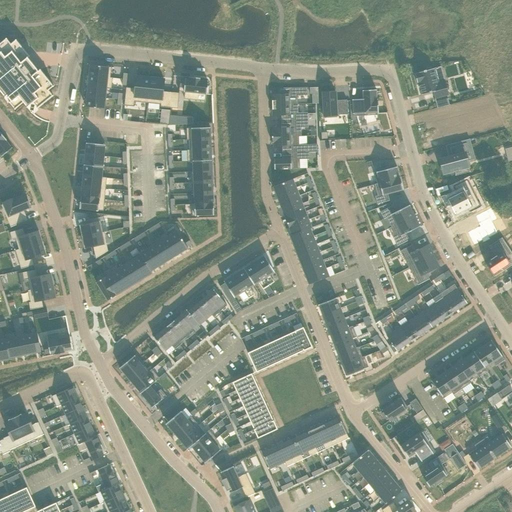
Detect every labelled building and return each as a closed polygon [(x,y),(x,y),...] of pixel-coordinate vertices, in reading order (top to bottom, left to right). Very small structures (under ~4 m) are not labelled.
[(0,80),(0,81),(0,80),(0,90),(5,96),(5,97),(6,97),(5,96),(7,95),(10,93),(11,95),(14,99),(13,99),(10,102),(9,102),(10,103),(15,108),(14,109),(15,109),(15,108),(23,102),(26,105),(27,107),(28,107),(28,106),(33,102),(35,104),(37,107),(37,108),(38,108),(38,107),(52,96),(53,96),(52,95),(48,90),(53,86),(53,87),(54,86),(53,85),(53,86),(40,70),(40,69),(39,70),(38,71),(38,70),(27,58),(28,57),(27,57),(28,57),(28,56),(29,57),(29,56),(28,56),(16,40),(16,39),(15,40),(10,44),(6,39),(7,39),(6,38),(6,39),(0,43),(0,80)] [(52,46),(49,65),(63,67),(66,48),(52,46)] [(90,65),(88,76),(112,78),(110,77),(111,67),(90,65)] [(424,71),(414,73),(417,83),(418,83),(419,83),(420,85),(422,95),(433,92),(435,98),(448,95),(445,81),(441,82),(437,83),(436,79),(433,68),(432,69),(432,68),(431,67),(425,69),(425,70),(424,71)] [(88,76),(87,86),(111,88),(112,78),(88,76)] [(126,87),(124,105),(134,106),(134,101),(147,103),(150,78),(136,76),(135,88),(126,87)] [(180,79),(179,91),(185,92),(184,98),(195,99),(195,93),(206,94),(207,93),(208,93),(209,86),(207,86),(208,81),(199,80),(199,78),(194,77),(190,77),(189,77),(189,79),(185,79),(180,79)] [(150,78),(147,103),(161,104),(160,107),(170,108),(172,92),(163,91),(164,79),(150,78)] [(87,86),(86,96),(105,98),(106,88),(111,88),(87,86)] [(283,94),(272,95),(272,105),(297,104),(297,95),(307,95),(307,87),(283,88),(283,94)] [(360,99),(352,99),(352,100),(353,113),(353,114),(353,116),(377,115),(377,113),(378,113),(377,99),(376,99),(376,90),(376,89),(362,90),(362,91),(363,91),(363,100),(360,100),(360,99)] [(172,92),(170,108),(177,108),(179,93),(172,92)] [(335,92),(322,93),(324,118),(337,117),(337,115),(348,114),(347,100),(339,100),(339,102),(336,102),(335,92)] [(86,96),(85,107),(104,109),(104,108),(105,98),(86,96)] [(437,121),(428,123),(432,139),(457,132),(453,119),(454,119),(454,117),(471,112),(467,100),(434,109),(437,121)] [(297,104),(272,105),(272,115),(281,115),(283,115),(284,120),(308,120),(307,112),(298,113),(297,104)] [(29,130),(40,123),(30,107),(19,114),(29,130)] [(377,113),(377,115),(379,120),(381,120),(384,131),(391,129),(387,112),(378,113),(377,113)] [(273,131),(272,131),(272,137),(301,136),(301,127),(308,127),(308,120),(284,120),(284,126),(281,126),(273,127),(273,131)] [(191,128),(186,128),(187,140),(211,139),(210,127),(191,128)] [(0,154),(1,156),(1,157),(12,148),(12,147),(11,148),(9,144),(6,141),(7,140),(0,131),(0,154)] [(301,136),(272,137),(272,143),(273,143),(273,147),(282,147),(284,147),(285,152),(317,151),(317,144),(299,145),(299,136),(301,136)] [(211,139),(187,140),(189,140),(189,150),(187,150),(211,149),(211,139)] [(86,143),(85,154),(104,156),(105,145),(86,143)] [(448,157),(439,159),(442,170),(443,174),(447,172),(447,173),(454,171),(456,175),(455,175),(455,176),(470,172),(470,171),(469,171),(467,161),(465,154),(469,153),(466,143),(450,147),(452,156),(448,157)] [(211,149),(187,150),(188,161),(211,160),(211,149)] [(282,158),(274,159),(274,169),(300,168),(299,159),(307,159),(309,159),(309,152),(317,152),(317,151),(285,152),(285,158),(282,158)] [(85,154),(84,165),(103,167),(104,156),(85,154)] [(211,160),(188,161),(192,161),(193,171),(190,171),(190,172),(212,171),(211,160)] [(84,165),(83,176),(106,178),(107,177),(102,177),(103,167),(84,165)] [(397,166),(374,172),(377,183),(374,184),(374,185),(400,178),(399,177),(396,167),(397,167),(397,166)] [(212,171),(190,172),(191,183),(212,182),(212,171)] [(83,176),(82,186),(105,189),(106,178),(83,176)] [(400,178),(374,185),(377,196),(374,196),(376,204),(389,200),(387,194),(402,190),(403,190),(400,178)] [(293,179),(273,187),(276,195),(296,187),(293,179)] [(448,199),(447,199),(455,214),(468,207),(470,210),(479,206),(466,180),(454,186),(458,194),(448,199)] [(212,182),(191,183),(193,183),(194,193),(213,193),(212,182)] [(82,186),(80,197),(104,200),(105,189),(82,186)] [(296,187),(276,195),(279,203),(299,195),(296,187)] [(498,196),(500,200),(507,197),(505,192),(498,196)] [(194,204),(192,204),(213,203),(213,193),(194,193),(194,204)] [(3,204),(1,205),(10,227),(26,221),(23,213),(22,214),(21,213),(21,211),(23,210),(30,207),(28,204),(30,204),(27,197),(27,198),(26,198),(25,197),(24,195),(15,199),(15,198),(7,201),(3,203),(3,204)] [(299,195),(279,203),(282,211),(302,203),(299,195)] [(80,197),(79,208),(103,211),(104,200),(80,197)] [(213,203),(192,204),(192,216),(207,215),(214,215),(213,203)] [(302,203),(282,211),(285,219),(305,211),(302,203)] [(392,206),(380,212),(383,219),(386,217),(390,225),(391,227),(388,228),(388,229),(414,216),(409,206),(409,205),(395,212),(392,206)] [(479,226),(467,232),(474,245),(482,241),(483,243),(490,239),(489,237),(498,233),(492,221),(497,219),(491,208),(476,215),(479,222),(478,223),(479,226)] [(305,211),(285,219),(289,227),(308,220),(305,211)] [(414,216),(388,229),(397,246),(409,240),(406,233),(420,226),(419,226),(414,216)] [(308,220),(289,227),(289,228),(289,227),(292,235),(290,236),(311,228),(308,220)] [(99,222),(80,226),(80,227),(83,237),(104,232),(107,232),(105,222),(100,223),(99,222)] [(22,228),(10,232),(12,240),(14,239),(15,239),(18,246),(19,249),(15,250),(15,251),(22,249),(42,242),(38,231),(24,235),(22,228)] [(311,228),(290,236),(293,244),(313,236),(310,229),(312,228),(311,228)] [(176,230),(169,235),(180,253),(188,248),(186,246),(191,243),(187,237),(182,240),(176,230)] [(104,232),(83,237),(85,247),(85,248),(93,246),(95,258),(96,258),(108,251),(108,250),(104,232)] [(169,235),(161,240),(172,258),(180,253),(169,235)] [(313,236),(293,244),(296,252),(316,244),(313,236)] [(495,256),(485,263),(493,275),(502,268),(503,271),(504,270),(504,269),(510,265),(506,258),(511,254),(501,238),(502,238),(502,237),(488,246),(486,248),(487,248),(489,247),(495,256)] [(161,240),(154,244),(165,262),(172,258),(161,240)] [(25,259),(19,261),(21,269),(33,265),(31,258),(45,254),(41,243),(42,243),(42,242),(22,249),(25,259)] [(154,244),(147,249),(158,267),(165,262),(154,244)] [(316,244),(296,252),(299,260),(319,252),(316,244)] [(412,245),(400,251),(409,268),(433,255),(428,245),(415,251),(412,245)] [(147,249),(139,253),(152,273),(151,271),(158,267),(147,249)] [(319,252),(299,260),(302,268),(322,260),(319,252)] [(140,255),(133,259),(144,277),(152,273),(139,253),(140,255)] [(433,255),(409,268),(417,285),(429,279),(426,273),(439,266),(433,255)] [(264,256),(254,263),(268,285),(274,282),(269,275),(274,272),(264,256)] [(133,259),(126,264),(137,282),(144,277),(133,259)] [(322,260),(302,268),(306,276),(325,268),(322,260)] [(254,263),(244,269),(254,285),(258,282),(263,289),(268,285),(254,263)] [(126,264),(118,268),(130,286),(137,282),(126,264)] [(118,268),(111,273),(122,291),(130,286),(118,268)] [(325,268),(306,276),(309,284),(328,277),(325,268)] [(244,269),(234,275),(249,298),(254,294),(250,287),(254,285),(244,269)] [(35,270),(22,272),(24,280),(28,279),(30,290),(28,290),(28,291),(53,286),(50,274),(37,277),(35,272),(35,270)] [(104,277),(115,296),(115,295),(122,291),(111,273),(104,277)] [(234,275),(224,282),(225,283),(234,297),(239,294),(243,302),(249,298),(234,275)] [(104,277),(96,282),(107,300),(115,296),(104,277)] [(225,283),(220,286),(237,313),(242,310),(234,297),(225,283)] [(454,284),(447,289),(459,308),(466,303),(466,304),(467,303),(454,284)] [(53,286),(28,291),(30,302),(28,302),(30,310),(43,307),(41,300),(55,297),(53,286)] [(213,290),(207,295),(221,313),(222,313),(220,311),(227,305),(213,289),(213,290)] [(447,289),(440,294),(452,313),(459,308),(447,289)] [(440,294),(433,299),(445,317),(452,313),(440,294)] [(207,295),(200,301),(215,318),(221,313),(207,295)] [(336,297),(318,304),(322,315),(340,308),(336,297)] [(412,299),(405,303),(409,308),(416,304),(415,302),(412,299)] [(435,303),(428,307),(438,322),(445,317),(433,299),(432,299),(435,303)] [(200,301),(194,306),(205,320),(211,315),(215,319),(215,318),(200,301)] [(186,309),(186,310),(199,325),(205,320),(194,306),(188,311),(186,309)] [(428,307),(421,312),(432,327),(438,322),(428,307)] [(340,308),(322,315),(326,325),(344,318),(340,308)] [(46,309),(33,312),(34,319),(47,316),(46,309)] [(186,310),(180,315),(194,333),(195,333),(192,329),(197,324),(199,326),(199,325),(186,310)] [(421,312),(414,317),(424,331),(431,327),(432,327),(421,312)] [(180,315),(173,321),(188,338),(194,333),(180,315)] [(414,317),(407,321),(418,336),(424,331),(414,317)] [(344,318),(326,325),(330,335),(352,326),(348,328),(344,318)] [(173,321),(167,326),(181,344),(182,343),(180,341),(186,337),(187,338),(187,339),(188,338),(173,321)] [(407,321),(401,326),(411,341),(418,336),(407,321)] [(167,326),(160,332),(175,349),(181,344),(167,326)] [(352,326),(330,335),(334,345),(356,336),(352,326)] [(401,326),(394,331),(404,346),(411,341),(401,326)] [(303,327),(295,331),(304,350),(312,347),(303,327)] [(204,331),(197,336),(201,341),(207,336),(204,331)] [(294,331),(287,335),(296,354),(303,350),(303,351),(304,350),(295,331),(294,331)] [(394,331),(386,336),(396,351),(397,351),(397,350),(404,346),(394,331)] [(154,337),(153,337),(165,351),(171,346),(175,349),(160,332),(154,337)] [(37,333),(26,335),(30,354),(41,351),(37,333)] [(48,344),(43,345),(45,354),(50,353),(54,353),(54,355),(59,354),(64,353),(64,351),(72,349),(71,344),(73,343),(71,336),(70,337),(70,336),(59,338),(58,333),(46,335),(48,344)] [(26,335),(15,337),(19,356),(30,354),(26,335)] [(287,335),(279,338),(288,357),(296,354),(287,335)] [(356,336),(334,345),(338,355),(358,347),(356,348),(352,339),(356,337),(356,336)] [(15,337),(5,339),(9,359),(9,358),(19,356),(15,337)] [(279,338),(271,342),(280,361),(288,357),(279,338)] [(5,339),(0,340),(0,360),(9,359),(5,339)] [(491,340),(482,346),(496,366),(504,360),(491,340)] [(271,342),(263,345),(272,365),(280,361),(271,342)] [(263,345),(256,349),(264,368),(272,365),(263,345)] [(482,346),(474,352),(487,372),(488,371),(485,367),(492,362),(495,366),(496,366),(482,346)] [(358,347),(338,355),(342,365),(364,357),(364,356),(362,357),(358,347)] [(256,349),(247,353),(256,372),(264,368),(256,349)] [(474,352),(465,357),(479,377),(487,372),(474,352)] [(136,354),(119,368),(126,376),(143,363),(136,354)] [(364,357),(342,365),(346,375),(345,375),(346,376),(368,367),(364,357)] [(465,357),(457,363),(470,383),(471,383),(469,381),(477,375),(478,377),(479,377),(465,357)] [(143,363),(126,376),(133,385),(152,369),(151,369),(148,372),(143,367),(141,365),(142,364),(143,363)] [(457,363),(448,369),(462,389),(470,383),(457,363)] [(152,369),(133,385),(140,393),(159,378),(152,369)] [(448,369),(440,375),(453,394),(462,389),(448,369)] [(251,373),(232,382),(236,390),(255,382),(251,373)] [(440,375),(431,381),(443,398),(452,393),(453,395),(453,394),(440,375)] [(159,378),(140,393),(152,407),(166,396),(164,394),(160,389),(156,393),(154,391),(150,387),(150,386),(150,385),(159,378)] [(255,382),(236,390),(240,398),(259,389),(255,382)] [(73,386),(52,396),(56,406),(77,397),(73,386)] [(511,390),(508,386),(497,393),(501,399),(511,391),(511,390)] [(259,389),(240,398),(243,406),(262,397),(259,389)] [(77,397),(56,406),(56,407),(58,406),(61,405),(65,414),(82,407),(77,397)] [(262,397),(243,406),(247,414),(266,405),(262,397)] [(382,409),(382,410),(383,412),(382,413),(386,420),(387,419),(388,419),(389,421),(390,421),(390,420),(404,410),(405,410),(406,410),(406,409),(407,409),(408,408),(401,398),(400,398),(399,399),(398,399),(397,400),(383,409),(382,410),(382,409)] [(415,399),(409,403),(410,404),(417,414),(423,410),(421,406),(415,399)] [(266,405),(247,414),(250,422),(270,413),(266,405)] [(82,407),(65,414),(70,424),(86,416),(82,407)] [(180,411),(166,423),(173,432),(188,420),(180,411)] [(21,414),(15,417),(26,442),(44,434),(38,422),(32,425),(26,412),(22,414),(21,414)] [(270,413),(250,422),(254,429),(254,430),(273,421),(273,420),(270,413)] [(496,413),(490,417),(498,429),(504,425),(496,413)] [(86,416),(70,424),(74,433),(74,434),(72,434),(72,435),(91,426),(86,416)] [(10,435),(4,438),(10,451),(9,450),(26,442),(15,417),(8,420),(8,421),(4,423),(10,435)] [(188,420),(173,432),(180,440),(198,425),(191,417),(188,420)] [(339,417),(331,421),(340,442),(348,438),(339,417)] [(273,421),(254,430),(258,438),(277,429),(273,421)] [(331,421),(323,425),(333,445),(340,442),(331,421)] [(198,425),(180,440),(187,449),(209,430),(205,433),(198,425)] [(323,425),(316,428),(325,449),(333,445),(323,425)] [(91,426),(72,435),(77,445),(97,435),(95,436),(91,426)] [(316,428),(308,432),(317,452),(325,449),(316,428)] [(209,430),(187,449),(191,446),(198,454),(216,439),(209,430)] [(308,432),(300,435),(310,456),(317,452),(308,432)] [(401,445),(400,446),(408,458),(409,457),(416,452),(417,453),(418,454),(417,455),(421,462),(422,461),(427,458),(432,454),(433,454),(433,453),(435,452),(428,442),(422,432),(420,433),(419,433),(419,434),(418,434),(401,446),(401,445)] [(487,436),(482,440),(495,458),(507,450),(511,447),(502,434),(490,442),(489,440),(487,436)] [(97,435),(77,445),(84,441),(93,460),(104,455),(103,454),(101,449),(102,449),(100,445),(101,444),(102,444),(97,435)] [(300,435),(293,439),(302,459),(310,456),(300,435)] [(0,452),(1,452),(2,454),(10,451),(4,438),(3,438),(3,439),(0,440),(0,452)] [(216,439),(198,454),(205,463),(221,449),(215,441),(216,439)] [(293,439),(285,442),(295,463),(302,459),(293,439)] [(476,448),(468,454),(469,456),(478,469),(495,458),(482,440),(474,445),(476,448)] [(285,442),(277,446),(287,466),(295,463),(285,442)] [(150,461),(160,454),(152,444),(142,451),(150,461)] [(452,444),(444,449),(450,458),(458,469),(457,469),(458,470),(466,464),(452,444)] [(277,446),(270,449),(277,466),(285,462),(287,466),(277,446)] [(270,449),(262,453),(269,469),(277,466),(270,449)] [(368,450),(352,463),(358,470),(374,457),(368,450)] [(422,475),(422,476),(428,484),(429,487),(430,486),(433,484),(434,483),(435,484),(436,485),(443,480),(442,478),(445,475),(446,476),(446,475),(448,474),(447,472),(441,464),(444,462),(443,460),(440,455),(429,463),(432,468),(433,469),(427,473),(423,476),(422,475)] [(374,457),(358,470),(363,477),(379,463),(374,457)] [(164,463),(155,473),(174,490),(183,481),(164,463)] [(379,463),(363,477),(369,484),(385,470),(379,463)] [(108,465),(97,470),(106,489),(101,491),(101,492),(119,483),(115,474),(114,474),(112,470),(111,471),(109,466),(108,465)] [(233,466),(220,472),(220,473),(221,472),(221,473),(222,476),(224,480),(223,480),(222,480),(225,486),(226,489),(228,489),(230,492),(229,492),(230,493),(242,487),(246,497),(255,493),(250,483),(248,480),(246,474),(244,474),(238,477),(237,477),(233,467),(233,466)] [(385,470),(369,484),(374,490),(390,477),(385,470)] [(390,477),(374,490),(379,497),(396,483),(390,477)] [(119,483),(101,492),(105,501),(103,502),(122,494),(117,484),(119,483)] [(396,483),(379,497),(385,504),(402,490),(396,483)] [(26,487),(18,491),(27,510),(35,506),(26,487)] [(18,491),(10,495),(18,511),(23,511),(27,510),(18,491)] [(122,494),(103,502),(107,511),(106,511),(107,511),(126,504),(122,495),(122,494)] [(18,511),(10,495),(3,498),(8,511),(18,511)] [(8,511),(3,498),(0,499),(0,511),(8,511)] [(249,500),(234,506),(236,511),(254,511),(249,500)] [(393,502),(382,510),(383,511),(414,511),(416,511),(414,509),(415,508),(411,503),(410,503),(409,501),(397,509),(393,502)] [(56,502),(37,511),(56,511),(60,511),(56,502)]
